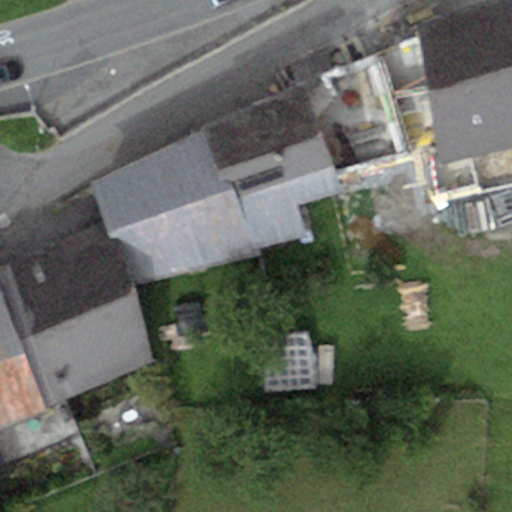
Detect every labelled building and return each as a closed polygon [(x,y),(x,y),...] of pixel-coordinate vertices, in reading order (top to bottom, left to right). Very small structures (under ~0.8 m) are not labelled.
[(511,0),(508,0),(425,30),(444,146),(470,140),(511,130),(511,0)] [(322,71),(326,82),(300,95),(331,174),(429,150),(444,146),(425,30),(322,71)] [(299,92),(213,129),(254,240),(299,228),(286,185),(331,174),(300,95),(299,92)] [(213,129),(101,184),(114,229),(126,270),(254,240),(213,129)] [(444,146),(429,150),(436,195),(479,185),(470,140),(444,146)] [(114,229),(14,273),(64,388),(149,349),(126,270),(114,229)] [(14,273),(0,281),(0,418),(64,388),(14,273)] [(252,332),(221,335),(223,363),(254,360),(252,332)]
